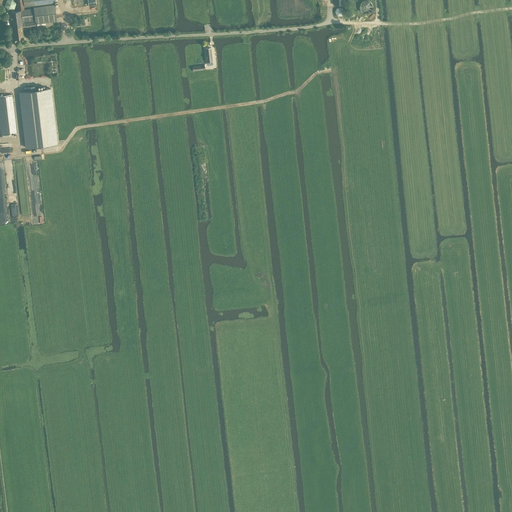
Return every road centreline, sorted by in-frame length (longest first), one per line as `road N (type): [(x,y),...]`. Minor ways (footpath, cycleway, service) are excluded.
road 1 (track): [(331,70),(263,101),(76,128),(61,147),(21,152),(14,140),(0,139)]
road 2 (unclassified): [(0,48),(330,22)]
road 3 (track): [(511,8),(377,23)]
